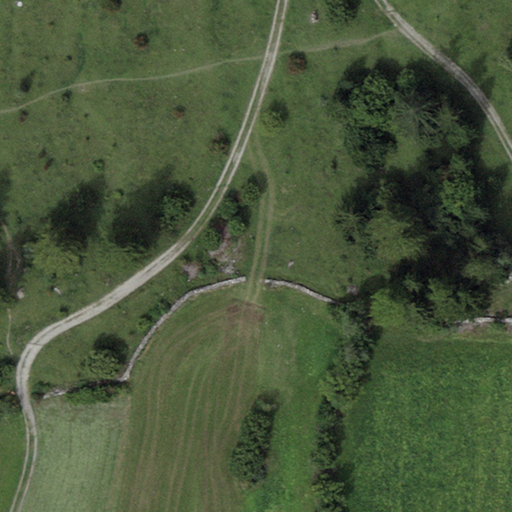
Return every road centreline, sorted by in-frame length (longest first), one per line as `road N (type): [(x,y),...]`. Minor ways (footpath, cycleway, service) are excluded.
road 1 (track): [(16,511),(31,447),(24,364),(48,329),(148,278),(212,207),(244,136),(279,0)]
road 2 (track): [(376,0),(464,88),(511,163)]
